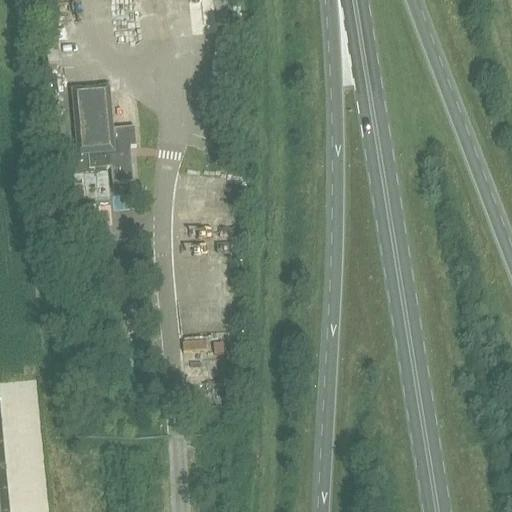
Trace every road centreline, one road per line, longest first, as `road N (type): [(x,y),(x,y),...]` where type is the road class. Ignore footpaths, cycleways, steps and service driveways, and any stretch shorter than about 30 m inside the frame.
road 1 (primary): [(437,511),(355,0)]
road 2 (primary): [(329,0),(334,153),(320,511)]
road 3 (primary): [(511,258),(416,0)]
